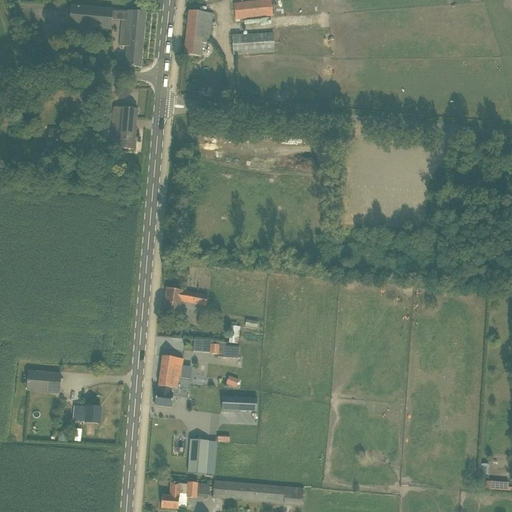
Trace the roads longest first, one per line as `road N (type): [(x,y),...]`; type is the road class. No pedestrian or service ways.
road 1 (primary): [(126,511),(160,105)]
road 2 (unclassified): [(511,133),(160,105)]
road 3 (unclassified): [(0,90),(40,78),(161,78)]
